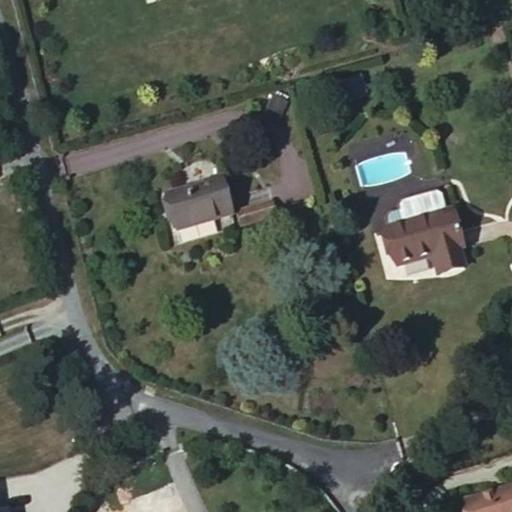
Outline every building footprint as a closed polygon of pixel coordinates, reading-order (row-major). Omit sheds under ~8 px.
[(229,183),(172,200),(183,238),(240,218),(229,183)] [(395,208),(399,221),(441,209),(436,192),(431,189),(397,199),(394,204),(395,208)] [(378,217),(381,226),(399,221),(395,208),(381,212),(378,217)] [(381,226),(378,227),(389,265),(424,255),(431,274),(457,266),(450,249),(457,245),(447,208),(441,209),(399,221),(381,226)] [(511,462),(464,477),(474,511),(496,511),(510,507),(511,511),(511,462)]
